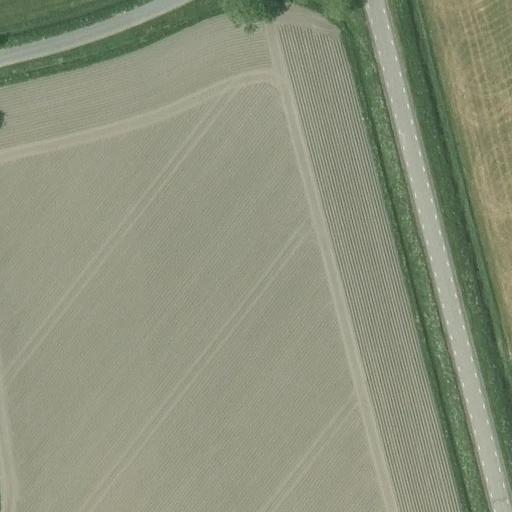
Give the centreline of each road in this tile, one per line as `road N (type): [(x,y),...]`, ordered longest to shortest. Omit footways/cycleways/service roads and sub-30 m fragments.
road 1 (tertiary): [(500,511),(372,0)]
road 2 (unclassified): [(0,68),(176,0)]
